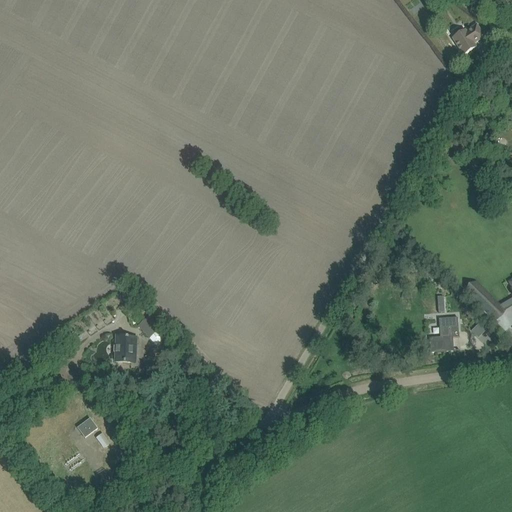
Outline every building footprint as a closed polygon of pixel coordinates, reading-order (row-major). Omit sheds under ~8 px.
[(465,31),(452,39),(463,56),(476,48),(473,44),(484,37),(477,25),(466,32),(465,31)] [(477,196),(461,210),(426,239),(430,243),(435,240),(442,248),(472,223),(488,209),(477,196)] [(476,284),(466,294),(494,321),(504,311),(511,305),(511,298),(499,307),(476,284)] [(140,325),(138,327),(149,338),(155,332),(157,331),(160,328),(149,317),(145,321),(140,325)] [(459,338),(458,318),(438,319),(439,338),(429,339),(430,354),(431,354),(440,353),(454,352),(453,338),(459,338)] [(164,329),(159,333),(164,339),(165,340),(170,336),(164,329)] [(136,356),(136,350),(136,339),(133,338),(133,340),(128,340),(128,337),(125,337),(125,338),(116,338),(116,347),(114,347),(114,353),(117,353),(117,363),(131,363),(131,357),(136,357),(136,356)] [(98,430),(90,419),(77,429),(85,439),(98,430)] [(105,449),(110,445),(103,436),(98,439),(105,449)]
